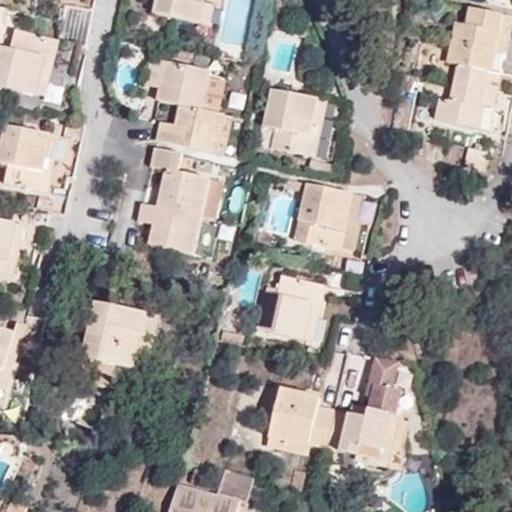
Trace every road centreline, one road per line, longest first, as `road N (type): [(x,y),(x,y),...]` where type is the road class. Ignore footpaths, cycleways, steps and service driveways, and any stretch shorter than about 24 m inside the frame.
road 1 (residential): [(327,0),(416,231),(446,238),(483,214),(511,165)]
road 2 (residential): [(106,0),(90,68),(101,126),(75,246)]
